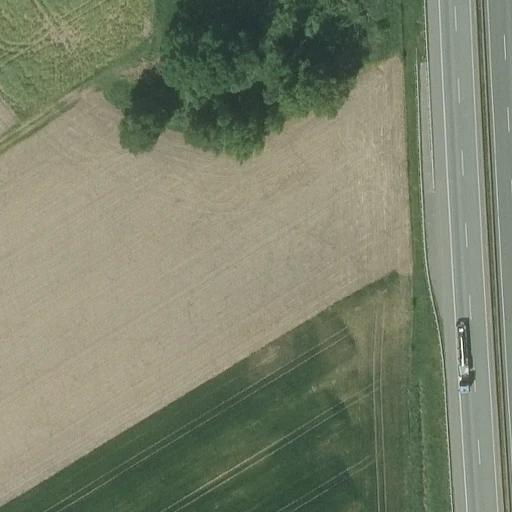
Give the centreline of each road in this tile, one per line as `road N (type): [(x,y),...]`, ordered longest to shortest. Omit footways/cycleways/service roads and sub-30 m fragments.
road 1 (motorway): [(453,0),(483,511)]
road 2 (track): [(0,148),(166,50)]
road 3 (motorway): [(511,168),(503,0)]
